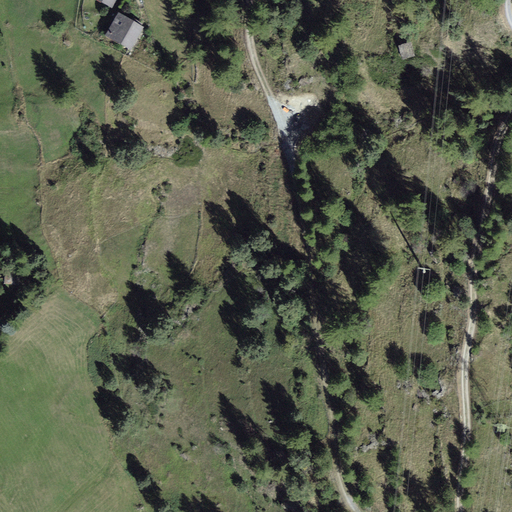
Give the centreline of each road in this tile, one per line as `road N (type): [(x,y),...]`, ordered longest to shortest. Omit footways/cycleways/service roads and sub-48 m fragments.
road 1 (track): [(246,0),(248,50),(280,117),(312,272),(332,468),(361,511)]
road 2 (track): [(458,511),(475,276),(497,145),(511,118)]
